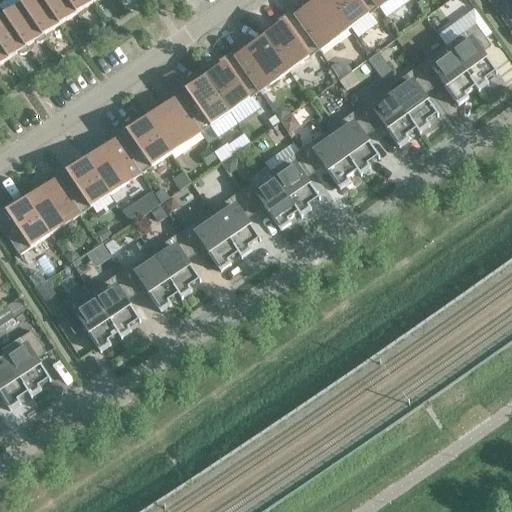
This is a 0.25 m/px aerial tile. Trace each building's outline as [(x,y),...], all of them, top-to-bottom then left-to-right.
[(60,27),(41,0),(29,0),(21,5),(43,38),(44,37),(60,27)] [(77,15),(66,0),(41,0),(60,27),(77,15)] [(94,4),(91,0),(66,0),(77,15),(94,4)] [(349,31),(326,0),(318,0),(306,9),(303,4),(291,12),(320,54),(321,53),(320,52),(349,31)] [(379,11),(371,0),(326,0),(349,31),(378,10),(379,11)] [(391,0),(371,0),(379,11),(380,11),(379,9),(391,0)] [(511,1),(511,0),(500,9),(511,25),(511,1)] [(43,38),(21,5),(4,17),(26,50),(27,49),(35,43),(36,45),(41,45),(43,43),(43,44),(47,41),(44,37),(43,38)] [(320,54),(291,12),(279,20),(283,26),(265,38),(289,73),(319,53),(320,54)] [(26,50),(4,17),(0,19),(0,47),(9,61),(18,55),(20,56),(24,57),(26,55),(30,53),(27,49),(26,50)] [(476,26),(464,35),(446,48),(475,89),(478,94),(479,93),(479,92),(488,85),(485,81),(495,75),(496,76),(497,75),(482,54),(491,48),(476,26)] [(289,73),(265,38),(247,50),(243,45),(232,53),(260,95),(261,95),(260,93),(289,73)] [(0,67),(9,61),(0,47),(0,67)] [(475,89),(446,48),(417,69),(432,90),(441,84),(458,108),(468,100),(465,96),(475,89)] [(260,95),(232,53),(220,61),(223,67),(206,79),(230,114),(259,94),(260,95)] [(380,53),(369,60),(374,67),(385,60),(380,53)] [(432,90),(417,69),(406,77),(412,85),(404,91),(401,87),(391,95),(417,131),(416,131),(420,137),(421,136),(420,135),(430,128),(427,124),(436,117),(437,119),(438,118),(423,97),(432,90)] [(230,114),(206,79),(188,91),(184,86),(172,94),(201,136),(202,136),(201,134),(230,114)] [(387,90),(369,103),(358,111),(373,132),(382,126),(399,150),(410,142),(407,138),(416,131),(417,131),(391,95),(387,90)] [(201,136),(172,94),(161,102),(164,108),(146,120),(171,155),(200,135),(201,136)] [(287,110),(279,108),(275,111),(281,120),(290,114),(287,110)] [(373,132),(358,111),(329,132),(358,173),(357,173),(360,178),(362,178),(361,177),(371,170),(368,166),(377,159),(378,161),(379,160),(364,139),(373,132)] [(293,115),(282,122),(289,132),(297,126),(298,122),(293,115)] [(171,155),(146,120),(129,132),(125,127),(113,135),(142,177),(141,176),(171,155)] [(246,133),(250,140),(260,133),(256,126),(246,133)] [(286,135),(280,126),(271,132),(274,136),(281,137),(286,135)] [(358,173),(329,132),(299,153),(314,174),(323,168),(340,192),(350,184),(348,180),(357,173),(358,173)] [(142,177),(113,135),(101,144),(105,149),(86,161),(110,196),(140,176),(141,178),(142,177)] [(210,148),(200,155),(207,165),(216,159),(210,148)] [(314,174),(299,153),(270,173),(273,178),(298,214),(298,215),(301,220),(302,219),(302,218),(311,211),(308,207),(318,201),(319,202),(320,201),(305,180),(314,174)] [(232,158),(224,164),(229,172),(234,169),(235,162),(232,158)] [(110,196),(86,161),(68,173),(65,168),(53,176),(81,218),(82,217),(81,216),(110,196)] [(81,218),(53,176),(41,183),(45,189),(27,201),(50,236),(80,217),(81,218)] [(298,214),(273,178),(262,185),(265,189),(257,194),(251,186),(240,194),(255,215),(264,209),(280,233),(291,225),(288,221),(298,215),(298,214)] [(156,196),(161,204),(170,198),(165,190),(156,196)] [(255,215),(240,194),(210,214),(239,255),(238,256),(241,261),(243,260),(242,259),(252,252),(249,248),(258,242),(259,243),(261,243),(246,221),(255,215)] [(174,199),(165,205),(171,213),(175,210),(176,203),(174,199)] [(50,236),(27,201),(8,213),(5,208),(0,210),(0,227),(22,260),(23,259),(20,256),(50,236)] [(122,212),(130,224),(142,217),(133,204),(122,212)] [(151,214),(157,223),(167,217),(161,207),(151,214)] [(239,255),(210,214),(181,234),(195,256),(204,250),(221,274),(231,266),(228,262),(238,256),(239,255)] [(105,227),(95,234),(102,243),(111,237),(105,227)] [(195,256),(181,234),(151,254),(179,296),(178,296),(181,302),(183,301),(182,300),(192,293),(189,289),(198,283),(199,284),(201,283),(186,262),(195,256)] [(113,239),(104,245),(110,255),(119,249),(113,239)] [(101,247),(92,253),(96,258),(102,259),(107,256),(101,247)] [(76,256),(69,254),(64,257),(70,266),(79,260),(76,256)] [(179,296),(151,254),(121,274),(135,296),(144,290),(160,314),(171,307),(168,303),(178,296),(179,296)] [(35,274),(28,278),(34,288),(44,282),(40,275),(35,274)] [(135,296),(121,274),(91,294),(118,336),(121,342),(122,341),(122,340),(132,333),(129,329),(138,323),(139,324),(141,324),(126,302),(135,296)] [(46,284),(37,290),(43,300),(53,293),(46,284)] [(118,336),(91,294),(60,314),(74,336),(84,330),(100,354),(111,347),(108,343),(118,336)] [(28,310),(21,299),(6,308),(13,319),(28,310)] [(32,333),(20,340),(1,353),(28,395),(31,400),(32,400),(32,399),(42,392),(39,388),(49,382),(50,383),(51,382),(37,361),(46,355),(32,333)] [(28,395),(1,353),(0,353),(0,397),(10,413),(21,406),(18,401),(28,395)]
